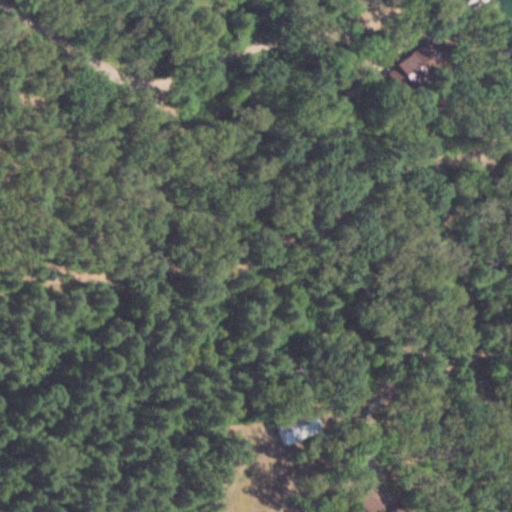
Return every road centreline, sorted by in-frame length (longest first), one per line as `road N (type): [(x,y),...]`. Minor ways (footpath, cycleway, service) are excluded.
road 1 (track): [(0,265),(99,279),(206,265),(317,288),(356,324),(386,378)]
road 2 (residential): [(431,434),(397,403),(386,385),(386,361),(406,344),(434,352),(442,364),(431,434),(459,511)]
